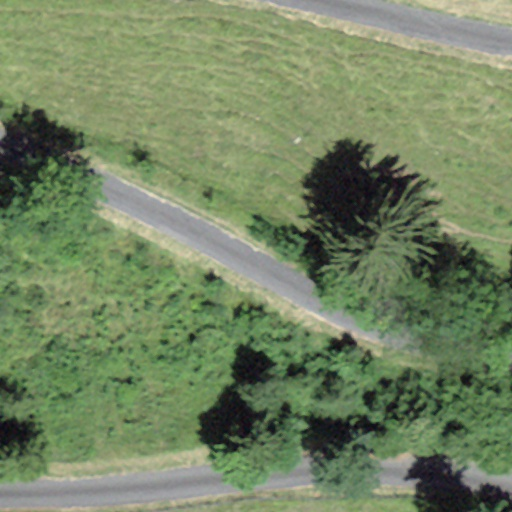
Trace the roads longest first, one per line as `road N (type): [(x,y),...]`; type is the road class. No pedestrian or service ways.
road 1 (unclassified): [(511,358),(432,347),(366,322),(0,140)]
road 2 (unclassified): [(0,494),(337,472),(511,488)]
road 3 (unclassified): [(326,0),(511,42)]
